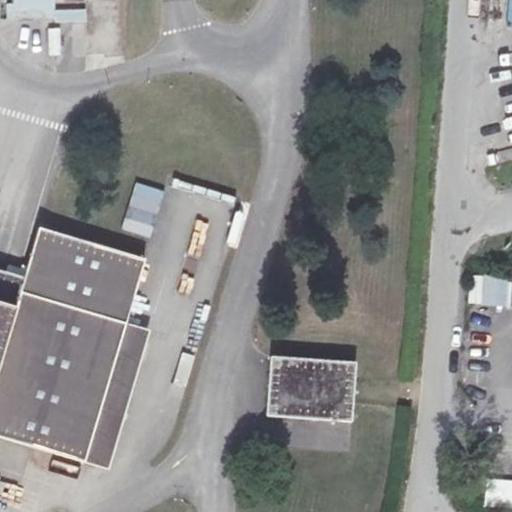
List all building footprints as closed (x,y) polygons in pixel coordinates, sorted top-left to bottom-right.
[(9,0),(9,22),(86,22),(86,7),(85,0),(9,0)] [(135,183),(121,231),(150,239),(164,192),(135,183)] [(0,412),(89,440),(149,240),(48,210),(27,276),(0,267),(0,412)] [(511,283),(479,281),(477,309),(511,311),(511,283)] [(360,366),(271,360),(267,421),(355,426),(360,366)] [(511,511),(511,483),(490,484),(490,511),(511,511)]
